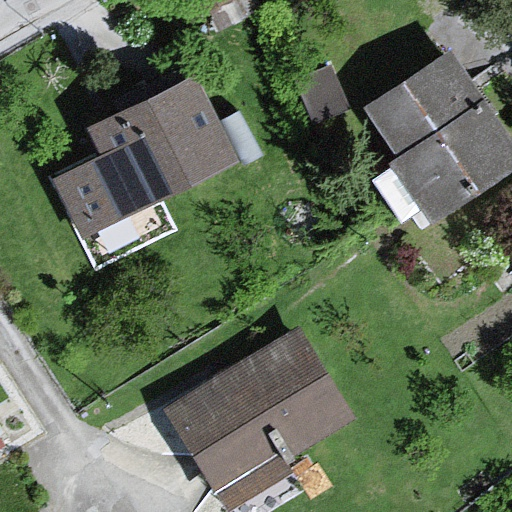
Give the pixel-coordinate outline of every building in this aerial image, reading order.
[(203,0),(218,27),(260,4),(257,0),(203,0)] [(511,140),(445,42),(357,101),(391,151),(385,155),(425,215),(511,156),(511,140)] [(292,71),(308,117),(345,104),(328,58),(292,71)] [(191,64),(81,119),(96,148),(127,206),(235,150),(191,64)] [(127,206),(96,148),(47,174),(79,232),(127,206)] [(297,318),(159,402),(209,484),(274,444),(281,455),(353,411),(297,318)]
